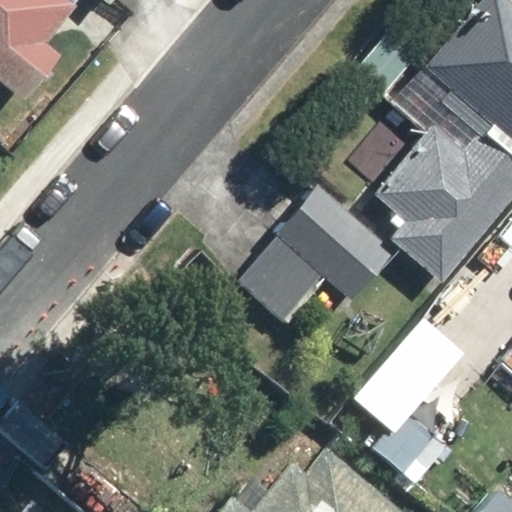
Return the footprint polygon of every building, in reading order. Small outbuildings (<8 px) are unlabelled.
[(62,0),(0,0),(0,88),(14,100),(53,54),(40,43),(71,7),(62,0)] [(511,6),(504,0),(471,0),(416,65),(450,94),(448,96),(511,149),(511,6)] [(384,237),(434,281),(511,192),(511,161),(473,128),(456,147),(427,122),(365,192),(398,220),(384,237)] [(394,252),(312,185),(229,284),(277,324),(316,277),(350,305),(394,252)] [(392,511),(316,449),(287,485),(260,463),(219,511),(392,511)] [(511,511),(511,472),(475,511),(511,511)] [(0,511),(36,511),(13,491),(0,505),(0,511)]
